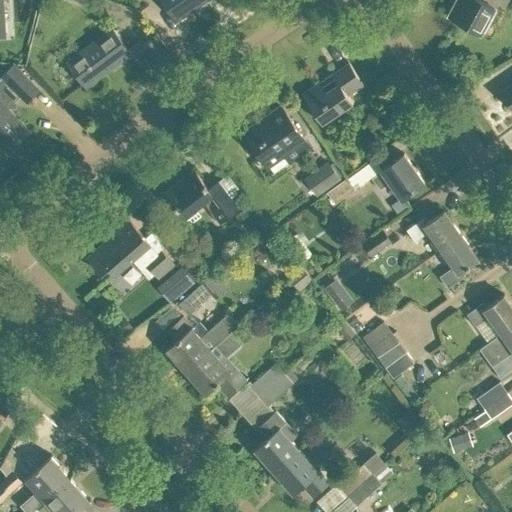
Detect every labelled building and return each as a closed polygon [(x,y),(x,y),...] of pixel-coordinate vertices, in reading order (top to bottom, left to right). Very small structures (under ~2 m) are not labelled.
[(206,0),(162,0),(176,20),(206,0)] [(480,0),(481,0),(480,0),(457,0),(448,16),(482,34),(499,2),(506,6),(509,0),(480,0)] [(130,52),(112,28),(67,62),(86,87),(130,52)] [(349,95),(364,85),(349,62),(304,94),(324,123),(354,102),(349,95)] [(19,68),(11,68),(3,76),(0,79),(0,143),(8,151),(29,131),(9,110),(23,96),(28,102),(40,90),(19,68)] [(511,82),(501,90),(511,105),(511,82)] [(311,149),(304,139),(282,108),(246,133),(268,164),(283,154),(290,164),(311,149)] [(425,182),(404,153),(381,170),(382,171),(372,178),(380,189),(390,182),(402,199),(425,182)] [(305,178),(317,195),(341,178),(328,160),(305,178)] [(241,209),(236,203),(218,180),(209,187),(195,170),(166,192),(185,217),(205,201),(217,217),(222,223),(241,209)] [(335,203),(355,188),(347,177),(327,192),(335,203)] [(428,230),(441,249),(462,234),(444,209),(427,222),(424,218),(407,230),(414,240),(419,237),(418,236),(428,230)] [(131,220),(95,251),(88,257),(102,273),(109,267),(115,274),(133,259),(141,268),(146,264),(159,279),(175,265),(162,250),(158,254),(150,244),(151,244),(131,220)] [(371,255),(392,241),(384,229),(363,244),(371,255)] [(303,241),(297,233),(286,241),(292,249),(303,241)] [(462,234),(441,249),(454,266),(444,273),(443,273),(439,276),(447,287),(465,275),(462,271),(479,259),(462,234)] [(287,276),(294,284),(307,273),(300,265),(287,276)] [(182,266),(165,280),(179,296),(195,282),(182,266)] [(178,303),(188,314),(211,294),(215,298),(229,286),(214,270),(178,303)] [(354,300),(345,289),(337,278),(324,288),(341,310),(354,300)] [(488,315),(500,333),(511,324),(511,305),(504,294),(486,306),(483,302),(466,314),(474,325),(479,322),(478,321),(488,315)] [(166,349),(186,372),(231,331),(239,325),(228,313),(202,337),(184,316),(167,330),(176,340),(166,349)] [(363,336),(371,347),(392,331),(384,321),(363,336)] [(511,324),(500,333),(480,348),(501,377),(511,369),(511,324)] [(231,331),(186,372),(205,394),(217,383),(228,395),(246,379),(226,356),(241,342),(231,331)] [(371,347),(378,357),(399,342),(392,331),(371,347)] [(378,357),(386,367),(406,351),(399,342),(378,357)] [(406,351),(386,367),(393,377),(414,362),(406,351)] [(250,384),(259,394),(259,395),(260,394),(285,372),(275,362),(250,384)] [(285,372),(260,394),(269,404),(293,382),(285,372)] [(478,397),(485,408),(508,392),(500,381),(478,397)] [(410,400),(418,394),(411,385),(403,390),(410,400)] [(511,397),(508,392),(485,408),(486,410),(474,418),(480,426),(511,402),(511,397)] [(5,415),(19,425),(28,412),(14,402),(5,415)] [(270,406),(265,411),(270,416),(257,427),(266,438),(254,449),(273,471),(300,447),(292,438),(298,433),(277,410),(275,411),(270,406)] [(409,409),(399,418),(411,433),(421,424),(409,409)] [(462,434),(448,438),(452,452),(466,448),(462,434)] [(330,482),(320,470),(300,447),(273,471),(293,493),(303,485),(313,497),(330,482)] [(338,484),(348,494),(384,462),(376,452),(338,484)] [(28,511),(32,511),(45,501),(72,478),(52,455),(26,478),(36,490),(21,504),(28,511)] [(348,494),(347,495),(356,505),(393,472),(384,462),(348,494)] [(15,472),(0,484),(0,500),(23,481),(18,475),(15,472)] [(85,511),(81,508),(91,500),(72,478),(45,501),(55,511),(85,511)] [(424,511),(425,511),(415,503),(406,511),(424,511)]
